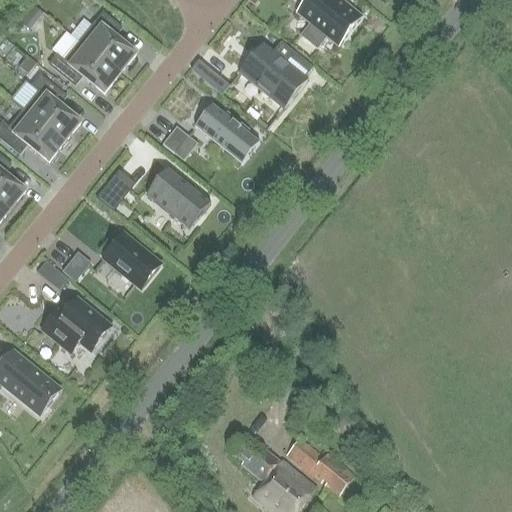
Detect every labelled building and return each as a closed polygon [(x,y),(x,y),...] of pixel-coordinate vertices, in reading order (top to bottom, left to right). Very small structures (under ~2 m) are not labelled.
[(318,50),(328,38),(340,47),(361,19),(335,0),(310,0),(299,15),(312,26),(302,39),(318,50)] [(31,7),(20,25),(30,31),(41,13),(31,7)] [(122,31),(103,16),(95,26),(95,25),(79,44),(120,77),(135,58),(114,41),(122,31)] [(57,58),(49,68),(75,89),(83,79),(104,96),(120,77),(79,44),(64,63),(57,58)] [(239,77),(284,112),(308,81),(306,79),(313,69),(281,44),(273,53),(263,46),(239,77)] [(27,61),(19,71),(28,78),(36,68),(27,61)] [(230,88),(214,75),(206,85),(223,98),(230,88)] [(66,99),(40,78),(32,88),(39,94),(23,113),(64,146),(80,126),(59,109),(66,99)] [(195,130),(242,168),(260,145),(213,108),(195,130)] [(2,126),(0,128),(0,141),(20,157),(28,148),(49,165),(64,146),(23,113),(8,132),(2,126)] [(188,139),(177,130),(163,147),(174,156),(188,139)] [(11,168),(0,159),(0,207),(9,214),(25,195),(3,178),(11,168)] [(147,199),(190,233),(211,207),(168,172),(147,199)] [(114,216),(135,189),(118,176),(97,202),(114,216)] [(0,225),(9,214),(0,207),(0,225)] [(161,269),(124,239),(105,262),(142,293),(161,269)] [(89,265),(78,256),(63,275),(74,284),(89,265)] [(59,294),(68,283),(46,265),(37,276),(59,294)] [(111,332),(77,304),(64,320),(58,315),(43,334),(71,357),(81,345),(92,355),(111,332)] [(14,356),(0,373),(0,386),(40,419),(60,394),(14,356)] [(241,468),(263,485),(252,499),(267,511),(300,511),(317,492),(281,463),(279,466),(261,451),(259,453),(243,441),(231,456),(243,465),(241,468)] [(301,441),(286,458),(338,500),(356,479),(327,455),(324,460),(301,441)]
